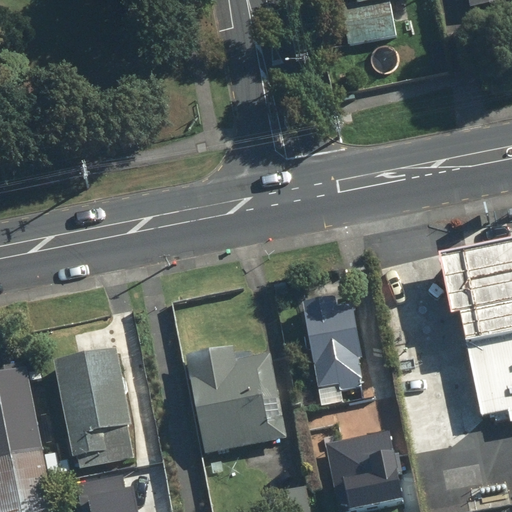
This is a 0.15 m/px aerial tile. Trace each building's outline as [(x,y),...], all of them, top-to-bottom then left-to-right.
[(324,0),(327,15),(336,13),(344,53),(396,43),(388,6),(405,2),(404,0),(324,0)] [(511,0),(465,0),(469,17),(484,14),(489,39),(511,34),(511,18),(510,9),(511,8),(511,0)] [(511,248),(431,265),(443,323),(456,321),(462,352),(511,341),(511,248)] [(330,306),(298,312),(313,394),(335,390),(337,397),(364,392),(348,311),(332,314),(330,306)] [(511,341),(462,352),(476,423),(505,417),(507,429),(511,427),(511,341)] [(113,436),(143,430),(128,348),(66,359),(84,458),(116,452),(113,436)] [(231,357),(186,364),(202,463),(284,449),(270,359),(233,365),(231,357)] [(0,459),(47,451),(31,367),(0,373),(0,459)] [(387,437),(323,453),(337,511),(364,511),(403,502),(387,437)] [(58,511),(47,451),(0,459),(0,468),(1,477),(0,476),(0,511),(58,511)] [(120,477),(79,485),(84,511),(136,511),(132,488),(123,489),(120,477)]
